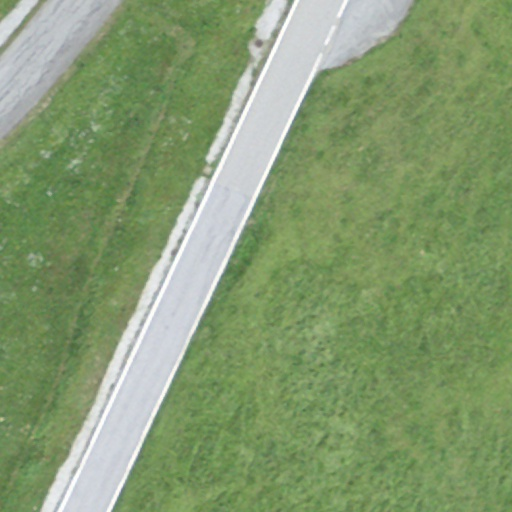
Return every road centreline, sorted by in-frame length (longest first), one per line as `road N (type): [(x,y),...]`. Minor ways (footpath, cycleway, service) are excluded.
road 1 (unclassified): [(89,511),(336,0)]
road 2 (unclassified): [(0,120),(97,0)]
